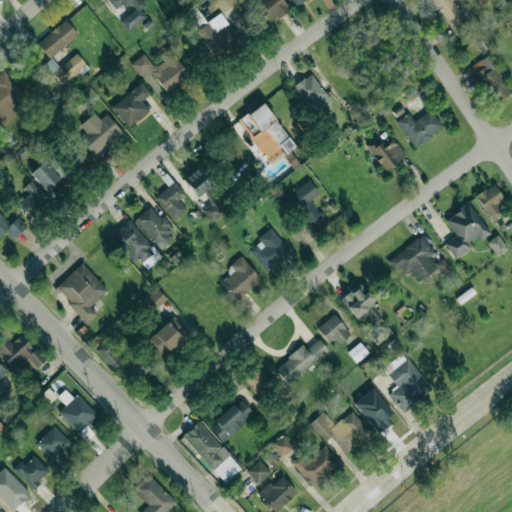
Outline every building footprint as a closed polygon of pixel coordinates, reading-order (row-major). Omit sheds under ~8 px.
[(127,30),(146,17),(140,8),(146,4),(143,0),(110,0),(116,9),(129,1),(135,10),(120,20),(127,30)] [(289,8),(282,0),(254,0),(252,2),(268,23),(289,8)] [(288,0),(294,8),(305,0),(288,0)] [(430,0),(453,33),(468,23),(453,0),(430,0)] [(211,54),(237,37),(220,13),(195,30),(211,54)] [(37,44),(50,58),(77,33),(64,19),(37,44)] [(166,93),(190,76),(168,47),(159,54),(163,60),(154,67),(144,53),(130,63),(139,76),(148,69),(166,93)] [(86,67),(78,54),(53,70),(60,82),(86,67)] [(470,67),(495,102),(511,90),(487,55),(470,67)] [(330,102),(312,73),(294,84),(312,114),(330,102)] [(128,127),(148,109),(141,101),(150,93),(140,81),(111,108),(128,127)] [(238,120),(252,137),(265,127),(286,154),(296,147),(262,102),(238,120)] [(413,147),(443,127),(430,109),(413,120),(408,112),(395,121),(413,147)] [(100,119),(94,112),(80,125),(86,131),(78,138),(94,155),(121,131),(106,114),(100,119)] [(372,139),(364,146),(385,171),(405,154),(390,135),(377,145),(372,139)] [(30,173),(46,190),(60,178),(44,160),(30,173)] [(214,183),(198,164),(181,177),(197,197),(214,183)] [(318,193),(308,179),(289,194),(315,230),(327,221),(311,199),(318,193)] [(23,187),(28,193),(18,202),(30,215),(48,199),(31,180),(23,187)] [(186,208),(178,200),(185,193),(173,180),(154,198),(174,220),(186,208)] [(474,195),(491,221),(502,214),(496,204),(503,199),(493,183),(474,195)] [(203,210),(211,221),(222,213),(213,202),(203,210)] [(455,258),(471,247),(467,242),(476,235),(480,240),(489,233),(468,202),(444,219),(455,235),(444,243),(455,258)] [(174,231),(150,205),(134,220),(158,246),(174,231)] [(9,223),(0,213),(0,234),(5,230),(13,238),(27,226),(17,216),(9,223)] [(133,265),(153,251),(130,219),(110,233),(133,265)] [(249,249),(265,272),(291,254),(271,227),(256,237),(260,242),(249,249)] [(497,256),(507,249),(497,234),(486,241),(497,256)] [(386,260),(394,271),(402,265),(415,283),(437,268),(442,274),(450,269),(442,258),(434,264),(428,256),(433,252),(421,235),(386,260)] [(220,281),(236,300),(260,280),(240,255),(229,265),(234,270),(220,281)] [(86,322),(96,313),(89,306),(107,290),(81,262),(54,287),(86,322)] [(341,297),(357,321),(368,314),(371,320),(381,314),(361,284),(341,297)] [(165,297),(155,287),(141,302),(152,312),(165,297)] [(335,347),(350,334),(333,313),(318,326),(335,347)] [(148,337),(162,355),(188,335),(174,317),(148,337)] [(0,355),(14,369),(25,358),(34,369),(45,359),(20,333),(11,343),(6,338),(0,343),(0,355)] [(303,346),(272,368),(283,384),(329,352),(319,338),(305,348),(303,346)] [(125,383),(146,366),(135,352),(121,363),(104,342),(96,348),(125,383)] [(355,362),(368,352),(359,342),(347,352),(355,362)] [(431,388),(401,352),(382,368),(397,386),(388,394),(402,412),(431,388)] [(243,378),(256,394),(270,383),(257,367),(243,378)] [(58,411),(86,441),(93,433),(86,426),(97,415),(76,393),(72,397),(64,389),(57,396),(65,405),(58,411)] [(221,441),(253,412),(240,398),(208,427),(221,441)] [(324,441),(332,435),(346,453),(370,434),(352,410),(334,424),(324,411),(309,422),(324,441)] [(223,483),(240,468),(198,421),(181,435),(223,483)] [(35,443),(51,459),(69,443),(53,426),(35,443)] [(271,444),(279,456),(292,448),(284,435),(271,444)] [(292,464),(313,487),(340,462),(324,445),(310,458),(304,452),(292,464)] [(49,470),(33,455),(24,465),(20,460),(12,468),(32,488),(49,470)] [(270,471),(258,459),(245,471),(257,483),(270,471)] [(273,511),(296,492),(279,474),(257,494),(273,511)] [(163,511),(175,500),(147,475),(133,489),(148,503),(139,511),(163,511)]
